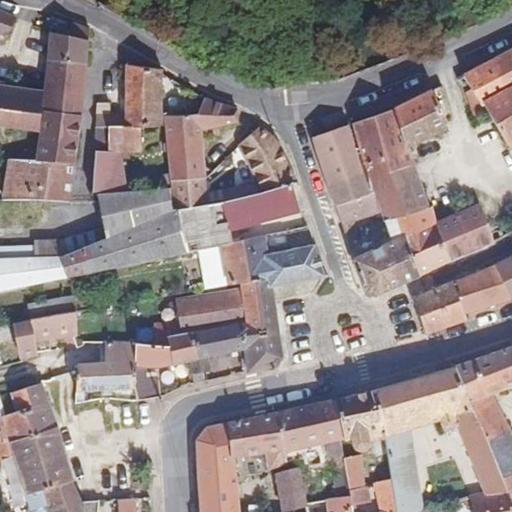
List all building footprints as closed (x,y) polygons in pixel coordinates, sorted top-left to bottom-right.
[(0,9),(0,32),(7,35),(16,19),(18,16),(0,9)] [(85,38),(44,30),(41,57),(82,62),(85,38)] [(511,135),(511,38),(450,70),(469,97),(499,144),(511,135)] [(242,62),(221,51),(209,74),(229,86),(242,62)] [(38,106),(77,110),(82,62),(41,57),(39,86),(38,106)] [(111,103),(100,102),(99,126),(141,124),(158,124),(162,124),(162,114),(163,75),(162,69),(127,64),(126,111),(111,111),(111,103)] [(39,86),(0,81),(0,123),(35,129),(38,106),(39,86)] [(435,125),(418,84),(378,102),(380,107),(395,144),(435,125)] [(231,122),(231,112),(225,110),(227,104),(198,96),(190,112),(162,114),(162,124),(158,124),(168,191),(189,200),(200,189),(198,130),(231,122)] [(31,156),(70,160),(77,110),(38,106),(35,129),(31,156)] [(380,107),(341,123),(362,188),(371,216),(416,203),(395,144),(380,107)] [(341,123),(303,138),(325,199),(362,188),(341,123)] [(141,124),(99,126),(97,150),(130,151),(142,151),(141,124)] [(255,124),(231,146),(255,188),(288,178),(271,139),(255,124)] [(124,159),(130,159),(130,151),(97,150),(97,158),(94,191),(99,194),(128,192),(124,159)] [(0,164),(0,193),(63,200),(70,160),(31,156),(1,153),(0,164)] [(226,225),(298,207),(288,178),(255,188),(219,198),(226,225)] [(170,209),(164,186),(128,192),(99,194),(94,191),(89,189),(101,237),(170,209)] [(325,199),(336,226),(371,216),(362,188),(325,199)] [(219,198),(176,207),(170,209),(101,237),(55,255),(60,276),(216,242),(228,240),(226,225),(219,198)] [(424,221),(416,203),(371,216),(336,226),(343,250),(391,228),(393,233),(424,221)] [(485,242),(470,203),(424,221),(439,259),(485,242)] [(410,276),(441,263),(439,259),(424,221),(393,233),(408,271),(410,276)] [(393,233),(391,228),(343,250),(357,291),(408,271),(393,233)] [(264,252),(260,233),(228,240),(216,242),(222,283),(235,280),(262,276),(259,253),(264,252)] [(264,252),(259,253),(262,276),(263,284),(271,283),(320,274),(310,241),(264,252)] [(511,288),(511,249),(485,261),(499,294),(511,288)] [(55,255),(0,256),(0,287),(60,276),(55,255)] [(441,280),(454,312),(499,294),(485,261),(441,280)] [(274,364),(280,355),(273,299),(271,283),(263,284),(262,276),(235,280),(236,287),(241,317),(193,326),(194,354),(240,346),(245,369),(274,364)] [(414,333),(456,317),(454,312),(441,280),(399,295),(414,333)] [(236,287),(170,297),(176,330),(193,326),(241,317),(236,287)] [(70,296),(28,304),(31,320),(72,311),(70,296)] [(37,341),(77,334),(78,310),(72,311),(31,320),(32,325),(34,335),(18,338),(19,345),(13,347),(16,357),(22,355),(40,351),(37,341)] [(18,338),(34,335),(32,325),(16,328),(0,335),(0,348),(13,347),(19,345),(18,338)] [(163,333),(168,361),(194,354),(193,326),(176,330),(163,333)] [(129,341),(99,343),(99,357),(76,359),(75,368),(72,389),(130,387),(129,370),(129,341)] [(130,387),(130,401),(153,395),(152,368),(129,370),(130,387)] [(53,424),(36,381),(5,392),(10,410),(0,413),(0,457),(11,454),(6,440),(53,424)] [(34,489),(69,479),(53,424),(6,440),(11,454),(22,492),(34,489)] [(278,472),(285,511),(308,505),(309,502),(301,467),(278,472)] [(34,489),(40,511),(79,511),(79,500),(69,479),(34,489)] [(120,497),(120,511),(135,511),(136,497),(120,497)] [(91,511),(92,501),(79,500),(79,511),(91,511)]
